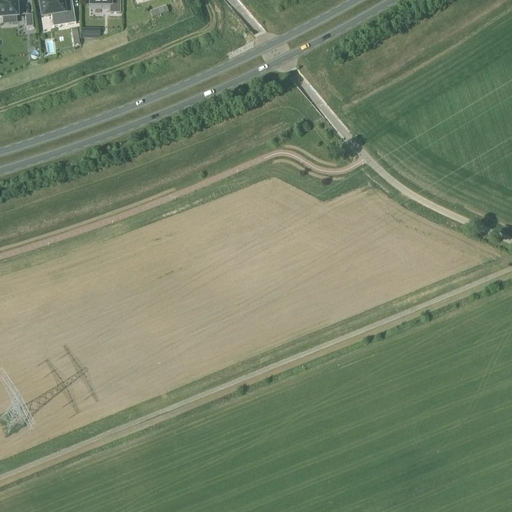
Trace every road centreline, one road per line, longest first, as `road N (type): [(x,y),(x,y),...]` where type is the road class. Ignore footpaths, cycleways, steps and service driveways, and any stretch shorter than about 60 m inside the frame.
road 1 (primary): [(0,171),(195,100),(393,0)]
road 2 (primary): [(357,0),(159,96),(0,152)]
road 3 (unclassified): [(511,241),(401,191),(344,135)]
